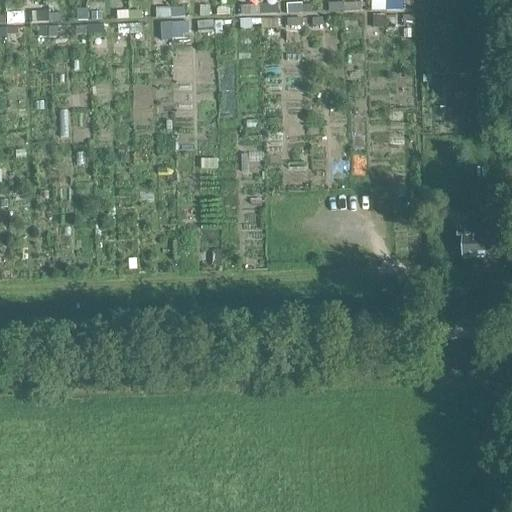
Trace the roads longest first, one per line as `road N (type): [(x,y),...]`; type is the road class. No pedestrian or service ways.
road 1 (unclassified): [(0,351),(436,334)]
road 2 (track): [(0,290),(407,271)]
